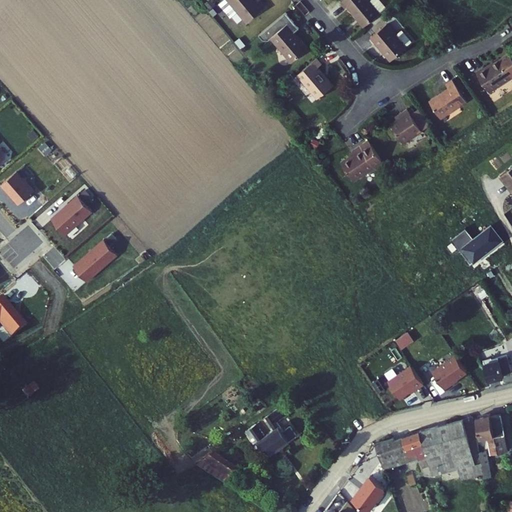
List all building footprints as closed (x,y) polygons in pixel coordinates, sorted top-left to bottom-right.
[(245,13),(234,0),(232,0),(227,4),(238,18),(245,13)] [(264,0),(234,0),(245,13),(254,24),(272,9),(264,0)] [(354,10),(371,30),(393,12),(382,0),(381,0),(376,5),(371,0),(354,0),(347,6),(352,11),(354,10)] [(306,30),(299,21),(278,39),(298,64),(315,50),(301,34),(306,30)] [(393,28),(377,41),(397,65),(413,51),(393,28)] [(511,81),(511,66),(506,58),(491,69),(490,67),(483,72),(496,92),(511,81)] [(328,65),(324,59),(304,75),(324,100),(339,87),(324,69),(328,65)] [(475,104),(460,83),(454,87),(457,92),(437,105),(448,122),(475,104)] [(429,135),(415,113),(407,118),(409,121),(398,128),(411,147),(429,135)] [(0,140),(0,169),(14,157),(0,140)] [(390,166),(376,144),(360,155),(362,157),(349,166),(361,185),(390,166)] [(27,170),(12,183),(29,203),(44,190),(27,170)] [(88,194),(62,217),(77,234),(88,223),(87,222),(101,209),(88,194)] [(495,221),(464,239),(468,246),(471,245),(476,253),(497,241),(496,240),(503,235),(495,221)] [(114,238),(84,265),(97,280),(128,253),(114,238)] [(468,374),(455,357),(431,374),(444,392),(468,374)] [(494,367),(498,383),(511,379),(511,375),(507,359),(500,361),(501,365),(494,367)] [(423,384),(409,366),(386,383),(400,401),(423,384)] [(280,424),(275,428),(286,442),(305,428),(298,418),(291,423),(288,419),(298,412),(289,400),(272,411),(280,424)] [(511,427),(509,416),(499,418),(505,446),(511,445),(509,438),(511,437),(511,427)] [(483,418),(429,434),(438,459),(443,474),(444,478),(470,471),(491,465),(483,418)] [(498,440),(501,459),(507,457),(505,446),(499,418),(486,421),(490,441),(498,440)] [(260,419),(253,424),(274,451),(286,442),(275,428),(269,432),(260,419)] [(427,457),(428,462),(438,459),(429,434),(412,439),(411,437),(402,439),(409,459),(410,463),(427,457)] [(384,445),(392,464),(409,459),(402,439),(384,445)] [(218,448),(204,457),(237,479),(250,468),(218,448)] [(428,462),(433,478),(443,474),(438,459),(428,462)] [(470,471),(473,482),(493,476),(491,465),(470,471)]
